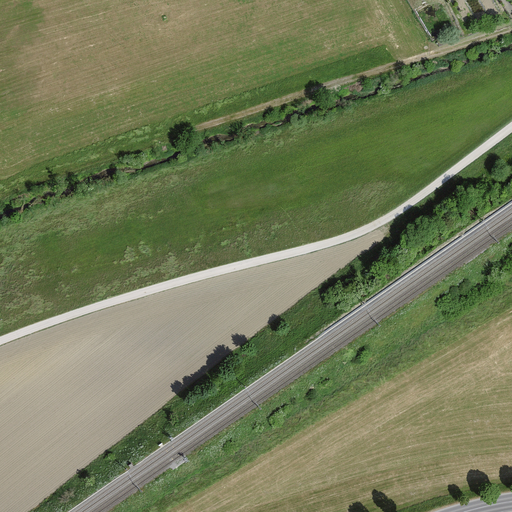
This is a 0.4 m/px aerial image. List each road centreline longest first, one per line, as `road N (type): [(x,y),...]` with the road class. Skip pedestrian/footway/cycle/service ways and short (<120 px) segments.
road 1 (track): [(0,342),(74,313),(361,232),(511,126)]
road 2 (track): [(384,68),(511,28)]
